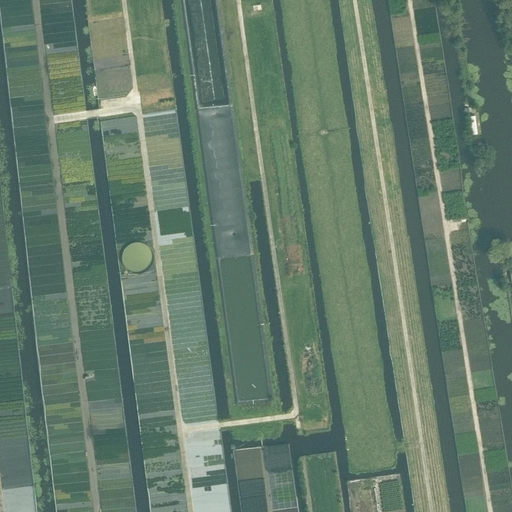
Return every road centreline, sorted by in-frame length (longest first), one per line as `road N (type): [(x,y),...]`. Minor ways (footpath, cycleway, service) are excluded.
road 1 (track): [(180,430),(296,415),(237,0)]
road 2 (track): [(491,511),(409,0)]
road 3 (track): [(431,511),(354,0)]
road 4 (track): [(191,511),(124,0)]
